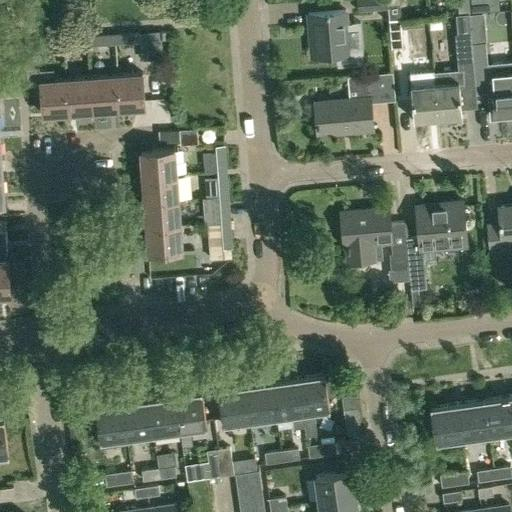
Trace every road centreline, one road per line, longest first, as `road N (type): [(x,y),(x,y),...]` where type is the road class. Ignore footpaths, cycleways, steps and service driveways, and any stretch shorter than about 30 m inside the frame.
road 1 (residential): [(260,175),(511,151)]
road 2 (residential): [(44,336),(198,315),(256,297)]
road 3 (residential): [(44,336),(37,170),(86,167)]
road 4 (residential): [(396,511),(369,335)]
road 5 (residential): [(62,511),(44,336)]
road 6 (residential): [(260,175),(251,0)]
road 7 (residential): [(511,316),(369,335)]
road 8 (residential): [(369,335),(332,337),(297,327),(256,297)]
road 9 (residential): [(256,297),(267,261),(260,175)]
